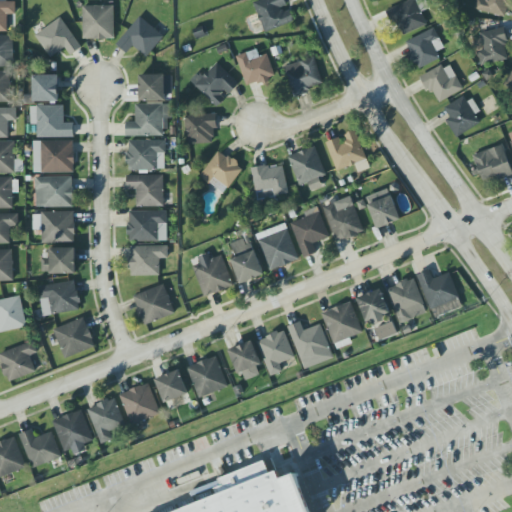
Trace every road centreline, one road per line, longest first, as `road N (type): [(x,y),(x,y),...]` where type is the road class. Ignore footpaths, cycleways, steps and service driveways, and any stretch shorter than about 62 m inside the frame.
road 1 (residential): [(129,360),(102,286),(100,91)]
road 2 (secondary): [(479,220),(392,85),(350,0)]
road 3 (residential): [(234,319),(0,410)]
road 4 (secondary): [(315,0),(360,98),(415,181)]
road 5 (residential): [(451,232),(266,306)]
road 6 (residential): [(392,85),(289,126),(260,127)]
